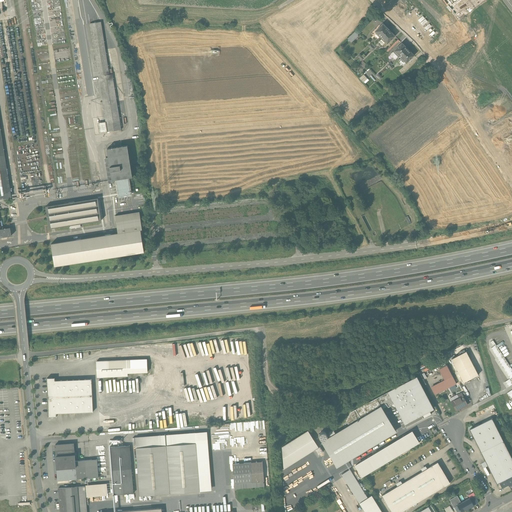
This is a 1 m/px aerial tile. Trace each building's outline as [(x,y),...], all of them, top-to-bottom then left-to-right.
[(103,22),(90,24),(108,132),(121,129),(103,22)] [(383,24),(375,32),(377,33),(376,34),(379,38),(380,37),(381,38),(388,30),(386,28),(386,27),(383,24)] [(391,33),(388,30),(381,38),(382,39),(381,40),(384,43),(385,42),(387,44),(395,36),(392,33),(391,33)] [(352,43),(359,35),(355,31),(348,39),(352,43)] [(402,43),(394,51),(396,53),(395,54),(398,57),(399,56),(400,57),(407,50),(405,47),(405,46),(402,43)] [(473,46),(450,62),(456,71),(462,67),(471,79),(488,68),(473,46)] [(410,52),(407,50),(400,57),(401,58),(400,59),(403,63),(404,62),(406,63),(414,55),(411,52),(410,52)] [(0,199),(13,197),(0,117),(0,199)] [(130,146),(109,149),(114,180),(118,179),(129,177),(134,177),(130,146)] [(129,177),(118,179),(120,196),(132,194),(129,177)] [(99,198),(47,207),(50,229),(103,220),(99,198)] [(141,212),(117,216),(120,233),(143,229),(144,229),(141,212)] [(0,228),(0,237),(13,235),(12,227),(0,228)] [(143,229),(120,233),(53,244),(57,266),(146,251),(143,229)] [(490,347),(507,379),(503,381),(507,387),(511,384),(511,372),(494,340),(490,342),(492,346),(490,347)] [(466,352),(451,359),(463,383),(478,375),(466,352)] [(97,362),(97,378),(127,377),(127,374),(147,373),(147,360),(97,362)] [(447,365),(440,369),(445,379),(452,376),(447,365)] [(431,388),(435,395),(456,384),(452,376),(445,379),(446,380),(431,388)] [(92,380),(55,381),(55,378),(47,378),(49,417),(51,417),(53,419),(54,417),(56,417),(56,414),(93,413),(92,380)] [(433,409),(416,378),(388,393),(395,405),(405,424),(433,409)] [(388,408),(395,405),(388,393),(351,412),(346,422),(349,427),(322,443),(337,467),(395,432),(381,408),(386,405),(388,408)] [(461,394),(459,395),(458,397),(459,398),(452,402),(456,411),(463,407),(463,408),(467,406),(461,394)] [(497,484),(499,483),(511,476),(511,459),(491,419),(470,430),(497,484)] [(308,431),(282,448),(283,470),(318,448),(308,431)] [(196,438),(136,443),(140,497),(211,491),(206,432),(195,433),(196,438)] [(355,467),(362,478),(419,443),(412,432),(355,467)] [(74,444),(55,446),(58,481),(99,478),(97,460),(75,462),(74,444)] [(130,446),(110,448),(113,483),(114,495),(134,494),(130,446)] [(262,462),(232,464),(234,489),(270,486),(269,479),(264,479),(262,462)] [(397,487),(382,496),(391,511),(402,511),(450,483),(437,463),(427,469),(426,466),(421,469),(422,472),(402,484),(401,481),(396,484),(397,487)] [(381,511),(371,496),(367,498),(363,492),(366,490),(364,487),(361,489),(359,485),(350,470),(341,475),(364,511),(381,511)] [(511,476),(499,483),(502,488),(508,485),(511,482),(511,476)] [(113,483),(85,485),(85,487),(86,498),(114,495),(113,483)] [(85,487),(59,489),(60,511),(87,511),(86,498),(85,487)] [(475,496),(461,503),(457,496),(450,500),(454,507),(457,505),(460,511),(461,511),(478,503),(475,496)]
